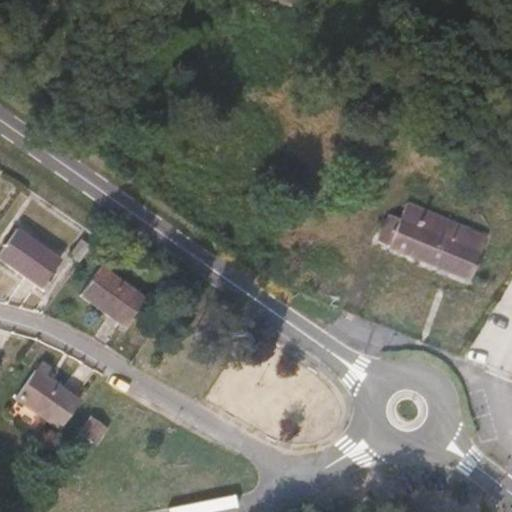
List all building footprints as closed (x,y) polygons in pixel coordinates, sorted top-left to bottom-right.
[(255,0),(282,9),(284,0),(255,0)] [(477,106),(489,88),(497,80),(473,63),(454,89),(477,106)] [(464,240),(469,232),(411,207),(403,222),(444,242),(449,233),(464,240)] [(378,242),(471,282),(490,242),(469,232),(464,240),(449,233),(444,242),(403,222),(390,216),(378,242)] [(0,254),(0,262),(41,292),(62,264),(17,231),(0,254)] [(129,329),(149,302),(104,269),(84,296),(129,329)] [(60,428),(82,399),(39,368),(18,398),(60,428)] [(72,424),(95,443),(108,427),(85,408),(72,424)]
